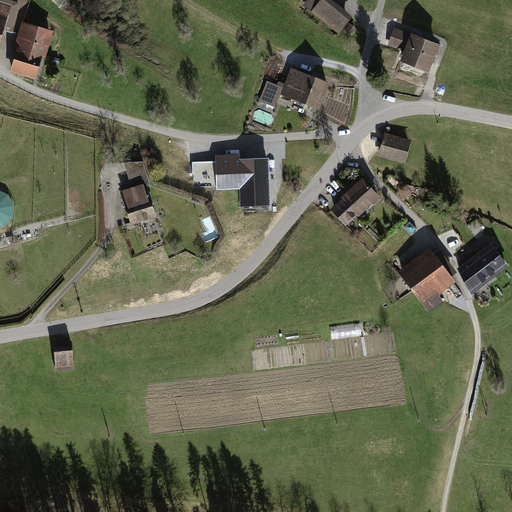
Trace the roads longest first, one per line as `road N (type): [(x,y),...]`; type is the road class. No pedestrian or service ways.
road 1 (unclassified): [(0,337),(211,294),(254,261),(349,143)]
road 2 (track): [(349,143),(446,254),(475,320),(476,362),(443,511)]
road 3 (residential): [(0,72),(45,95),(180,135),(334,134),(349,143)]
road 4 (track): [(363,75),(271,48),(183,0)]
road 5 (track): [(29,332),(106,241),(115,166)]
road 6 (unclassified): [(375,120),(434,108),(511,122)]
road 7 (unclassified): [(375,120),(363,75),(382,0)]
